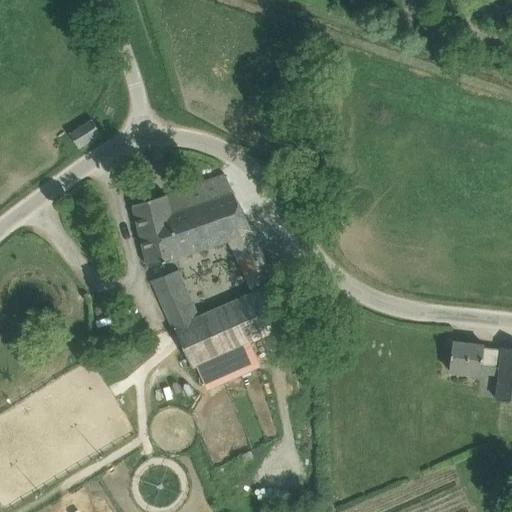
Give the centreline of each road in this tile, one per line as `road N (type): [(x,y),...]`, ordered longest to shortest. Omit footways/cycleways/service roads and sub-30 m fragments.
road 1 (unclassified): [(511,320),(371,301),(322,266),(261,178),(231,152),(179,134),(149,139)]
road 2 (unclassified): [(149,139),(58,180),(0,236)]
road 3 (unclassified): [(149,139),(109,0)]
